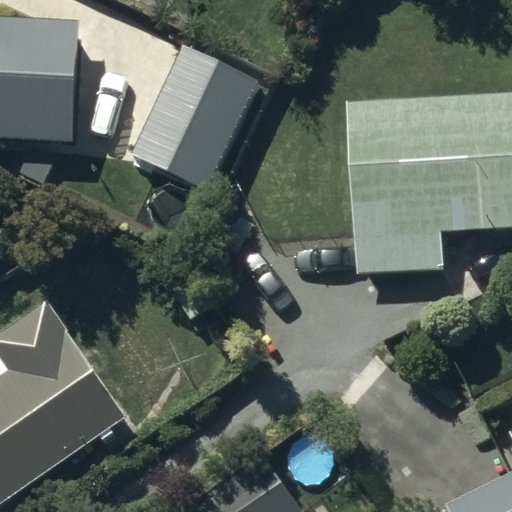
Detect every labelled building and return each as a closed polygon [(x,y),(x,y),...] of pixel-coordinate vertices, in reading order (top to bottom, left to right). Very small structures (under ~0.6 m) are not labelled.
[(0,131),(81,137),(84,17),(0,12),(0,131)] [(263,77),(187,43),(138,152),(214,186),(263,77)] [(511,89),(352,98),(362,270),(449,265),(447,227),(511,223),(511,89)] [(217,206),(224,217),(200,256),(225,297),(290,257),(247,188),(217,206)] [(265,345),(333,304),(314,273),(247,314),(265,345)] [(51,297),(0,332),(0,347),(15,369),(0,379),(0,504),(130,412),(51,297)] [(206,511),(307,511),(269,458),(202,506),(206,511)] [(511,511),(511,470),(450,502),(454,511),(511,511)]
